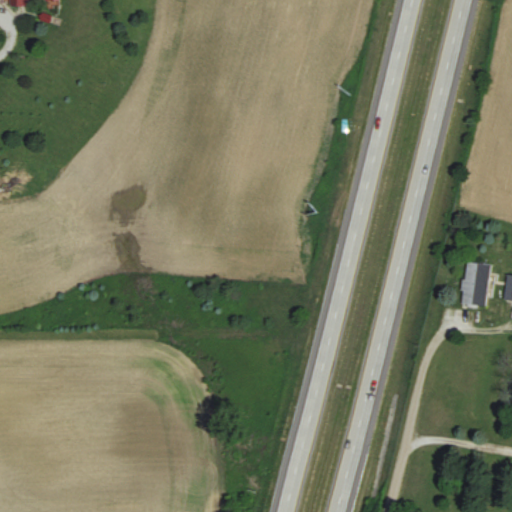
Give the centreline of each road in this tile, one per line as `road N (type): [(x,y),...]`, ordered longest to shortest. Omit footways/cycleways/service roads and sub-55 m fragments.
road 1 (primary): [(336,511),(461,0)]
road 2 (primary): [(406,0),(284,511)]
